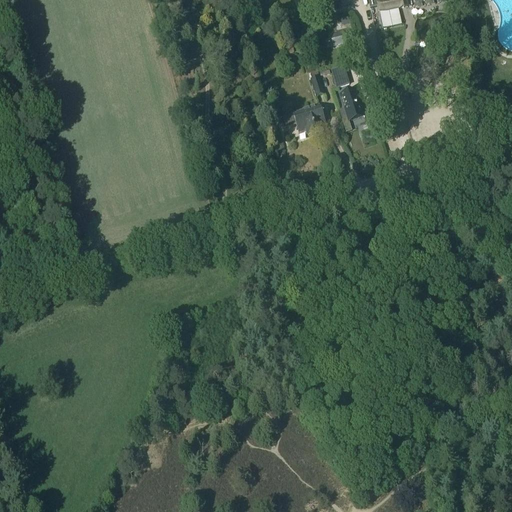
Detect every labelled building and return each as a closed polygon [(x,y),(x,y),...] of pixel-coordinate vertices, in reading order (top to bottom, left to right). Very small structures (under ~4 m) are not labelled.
[(369,0),(372,8),(377,6),(378,13),(399,9),(399,10),(404,9),(407,8),(405,0),(369,0)] [(428,0),(417,1),(418,12),(429,11),(428,0)] [(439,0),(427,0),(430,10),(441,8),(439,0)] [(347,18),(340,20),(341,27),(349,25),(347,18)] [(335,35),(329,36),(333,49),(340,47),(340,48),(349,45),(345,31),(335,33),(335,35)] [(344,67),(331,71),(336,89),(349,85),(344,67)] [(316,72),(310,74),(312,81),(310,81),(315,98),(324,96),(319,79),(318,79),(316,72)] [(344,110),(338,112),(342,121),(347,119),(349,123),(364,118),(355,91),(340,96),(344,110)] [(318,108),(284,119),(287,129),(296,125),(299,134),(306,131),(308,136),(324,131),(322,127),(324,126),(318,108)] [(354,176),(359,174),(355,162),(349,164),(354,176)]
